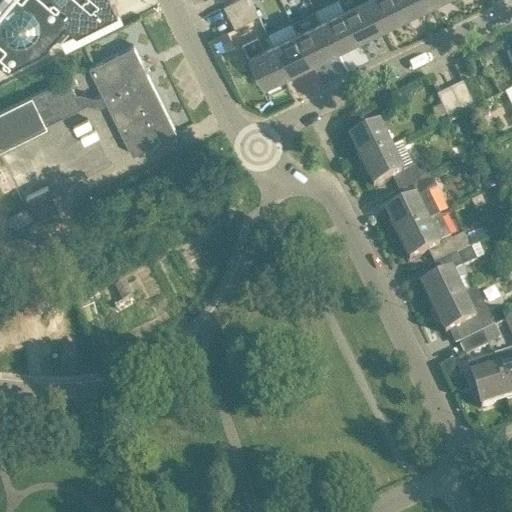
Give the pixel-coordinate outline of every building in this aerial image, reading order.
[(118,10),(112,0),(0,0),(0,59),(7,65),(41,48),(65,22),(70,26),(59,38),(60,39),(118,10)] [(229,15),(253,4),(251,0),(233,0),(224,4),(229,15)] [(358,37),(382,25),(369,0),(359,0),(344,8),(358,37)] [(369,0),(382,25),(405,14),(398,0),(369,0)] [(398,0),(405,14),(429,2),(428,0),(398,0)] [(253,4),(229,15),(235,26),(259,15),(253,4)] [(334,49),(358,37),(344,8),(320,19),(334,49)] [(311,60),(334,49),(320,19),(297,31),(311,60)] [(287,72),(311,60),(297,31),(273,43),(287,72)] [(273,43),(263,48),(257,35),(243,42),(263,84),(287,72),(273,43)] [(132,154),(177,132),(134,44),(89,66),(132,154)] [(0,148),(46,124),(43,118),(79,100),(72,86),(78,83),(73,74),(68,77),(31,95),(0,110),(0,148)] [(473,107),(472,103),(463,85),(450,91),(461,112),(473,107)] [(447,119),(461,112),(450,91),(436,98),(447,119)] [(391,150),(389,144),(380,126),(350,141),(361,165),(391,150)] [(413,169),(412,167),(401,145),(391,150),(361,165),(373,189),(392,180),(398,191),(427,177),(421,165),(413,169)] [(511,167),(508,163),(494,174),(502,184),(511,175),(511,167)] [(405,205),(386,214),(397,237),(439,217),(427,194),(437,189),(431,175),(427,177),(398,191),(405,205)] [(491,180),(483,184),(487,192),(495,188),(491,180)] [(434,264),(470,246),(464,235),(451,241),(439,217),(397,237),(409,262),(428,253),(434,264)] [(441,278),(422,287),(433,312),(473,293),(462,270),(477,262),(477,261),(484,257),(478,246),(471,249),(470,246),(434,264),(441,278)] [(492,329),(485,316),(488,314),(476,291),(473,293),(433,312),(445,336),(456,331),(462,343),(482,334),(492,329)] [(511,319),(505,323),(511,337),(511,352),(493,360),(492,357),(491,357),(505,400),(511,398),(511,319)] [(466,358),(489,347),(482,334),(462,343),(460,345),(466,358)] [(482,408),(505,400),(491,357),(468,365),(472,376),(471,377),(481,409),(483,409),(482,408)]
